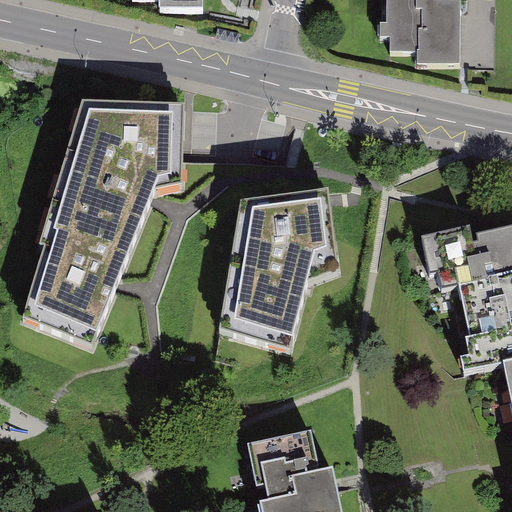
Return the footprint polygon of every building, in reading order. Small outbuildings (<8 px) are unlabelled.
[(133,0),(133,6),(161,5),(161,20),(204,20),(204,0),(133,0)] [(388,0),(389,64),(419,64),(419,79),(459,78),(460,16),(446,16),(445,0),(388,0)] [(183,197),(187,107),(83,104),(20,324),(92,352),(117,288),(151,200),(183,197)] [(330,204),(327,189),(241,201),(220,337),(293,356),(311,288),(340,276),(330,204)] [(464,237),(418,245),(427,300),(451,296),(466,381),(501,376),(511,440),(511,267),(510,253),(511,252),(511,236),(465,245),(464,237)] [(303,442),(249,453),(260,511),(339,511),(335,489),(333,479),(311,484),(303,442)]
